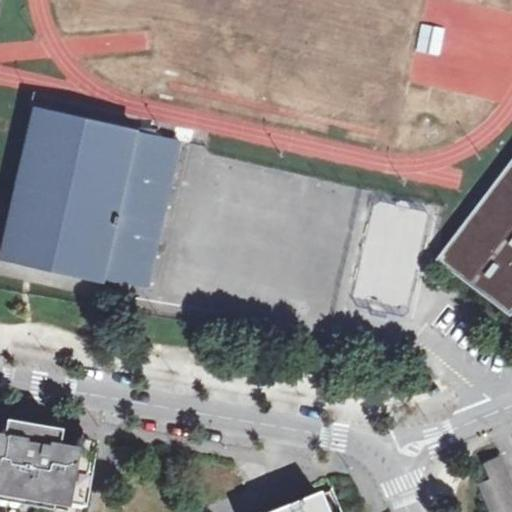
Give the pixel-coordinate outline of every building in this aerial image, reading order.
[(177,137),(32,103),(0,241),(0,248),(143,282),(177,137)] [(390,244),(388,255),(366,251),(357,293),(409,304),(420,251),(390,244)] [(76,439),(0,426),(0,490),(37,511),(80,511),(86,477),(71,474),(76,439)] [(92,442),(76,439),(71,474),(86,477),(92,442)] [(482,463),(488,478),(478,483),(491,511),(511,511),(511,485),(506,471),(498,456),(482,463)] [(0,511),(37,511),(0,490),(0,511)] [(277,511),(340,511),(332,491),(277,511)]
